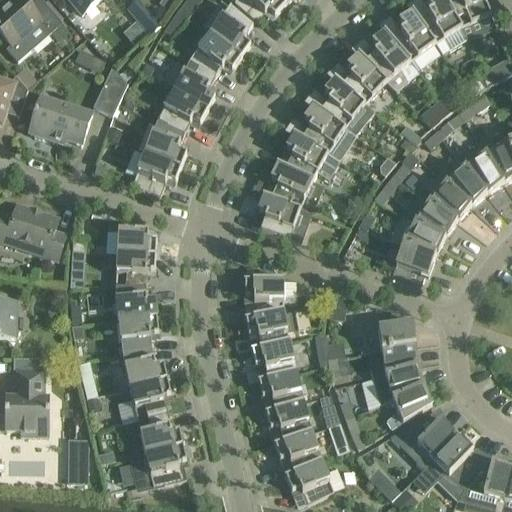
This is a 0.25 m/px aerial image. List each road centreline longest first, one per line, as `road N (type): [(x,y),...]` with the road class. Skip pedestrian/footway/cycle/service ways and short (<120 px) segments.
road 1 (residential): [(363,0),(295,65),(254,119),(205,234)]
road 2 (residential): [(205,234),(200,311),(245,510)]
road 3 (residential): [(457,320),(205,234)]
road 4 (residential): [(205,234),(0,165)]
road 5 (residential): [(457,320),(454,362),(466,394),(489,423),(511,432)]
